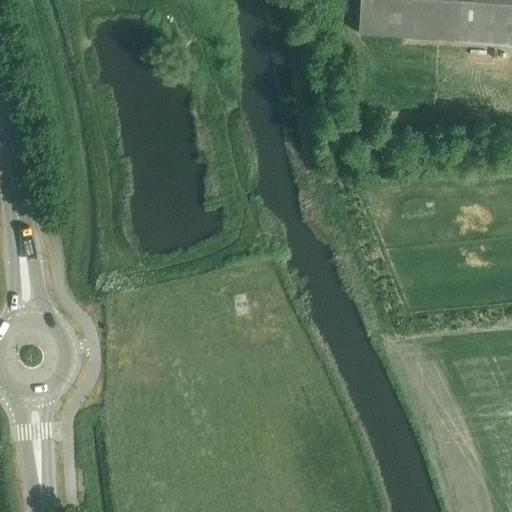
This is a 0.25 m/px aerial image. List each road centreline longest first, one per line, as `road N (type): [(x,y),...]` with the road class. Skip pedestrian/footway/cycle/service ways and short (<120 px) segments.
road 1 (tertiary): [(15,390),(41,511)]
road 2 (tertiary): [(44,511),(48,390)]
